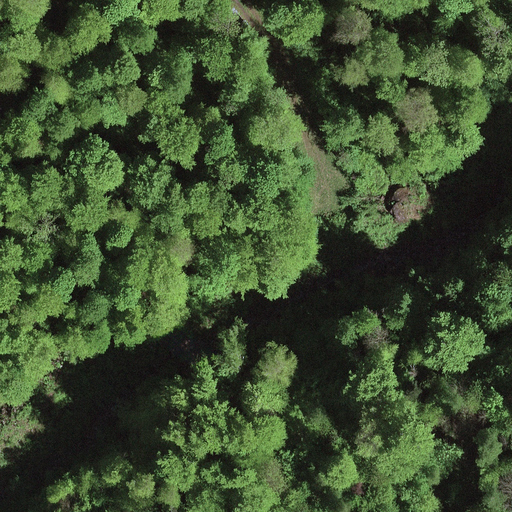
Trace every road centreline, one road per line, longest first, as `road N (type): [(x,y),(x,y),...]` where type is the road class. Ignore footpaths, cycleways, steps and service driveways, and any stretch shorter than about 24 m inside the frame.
road 1 (track): [(242,0),(287,78),(319,184)]
road 2 (track): [(6,114),(60,0)]
